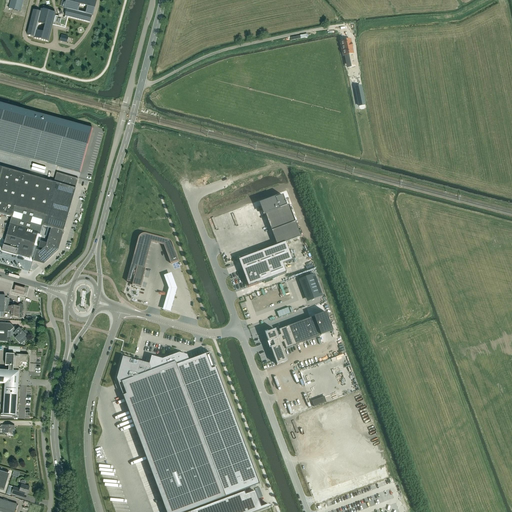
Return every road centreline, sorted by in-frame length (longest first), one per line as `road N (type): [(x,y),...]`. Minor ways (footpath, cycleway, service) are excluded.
road 1 (tertiary): [(95,248),(162,0)]
road 2 (unclassified): [(98,511),(87,430),(121,308)]
road 3 (unclassified): [(239,329),(307,511)]
road 4 (tertiary): [(60,511),(53,417),(69,348)]
road 5 (unclassified): [(186,186),(239,329)]
road 6 (unclassified): [(239,329),(212,334),(121,308)]
